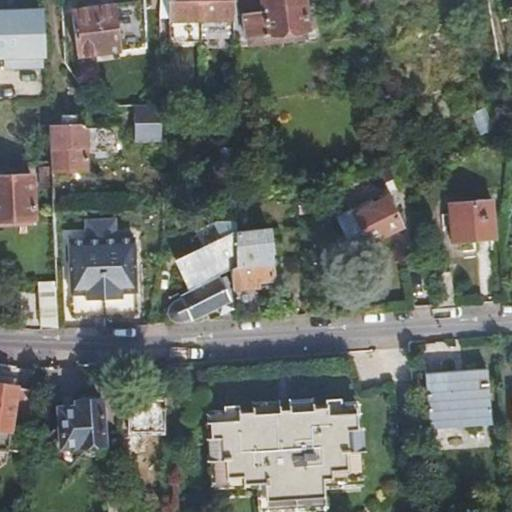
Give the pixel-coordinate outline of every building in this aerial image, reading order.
[(143,0),(130,0),(70,9),(78,55),(151,44),(143,0)] [(229,0),(167,0),(168,24),(230,24),(229,0)] [(229,0),(230,24),(231,43),(246,41),(304,33),(300,0),(229,0)] [(39,11),(0,12),(0,59),(6,59),(6,70),(42,69),(39,11)] [(305,43),(304,33),(246,41),(247,51),(305,43)] [(158,36),(159,93),(169,92),(167,37),(158,36)] [(42,74),(16,74),(17,101),(43,100),(42,74)] [(159,93),(160,106),(161,142),(161,144),(171,144),(169,92),(159,93)] [(160,106),(134,107),(137,142),(161,142),(160,106)] [(60,130),(48,130),(50,163),(50,169),(50,173),(86,171),(85,152),(84,130),(82,128),(81,127),(75,127),(74,115),(60,115),(60,130)] [(115,127),(82,128),(84,130),(85,152),(90,152),(93,156),(107,156),(111,152),(116,152),(115,127)] [(41,191),(51,190),(50,173),(50,169),(40,169),(41,191)] [(3,172),(0,171),(0,220),(33,220),(32,177),(4,177),(3,172)] [(349,209),(336,216),(352,248),(366,242),(367,245),(401,228),(386,198),(376,203),(371,199),(363,203),(365,209),(352,215),(349,209)] [(485,201),(444,204),(447,242),(489,239),(485,201)] [(224,231),(234,231),(235,204),(224,204),(224,231)] [(86,231),(87,243),(119,242),(119,230),(86,231)] [(234,238),(234,239),(234,270),(233,287),(234,302),(235,311),(236,320),(261,318),(256,282),(272,279),(269,258),(272,257),(268,233),(234,238)] [(234,270),(234,239),(210,251),(221,276),(234,270)] [(73,289),(73,296),(88,296),(88,303),(123,302),(123,296),(137,296),(135,241),(119,242),(87,243),(71,243),(73,289)] [(179,266),(189,290),(221,276),(210,251),(179,266)] [(433,276),(437,305),(454,304),(449,274),(433,276)] [(190,323),(222,308),(229,305),(224,291),(231,288),(229,278),(220,282),(219,280),(184,296),(184,298),(176,302),(174,303),(172,306),(170,309),(170,312),(172,315),(174,318),(176,320),(180,321),(183,321),(188,319),(190,323)] [(56,289),(55,282),(43,283),(43,310),(37,311),(37,330),(58,329),(56,289)] [(88,296),(73,296),(73,320),(138,317),(137,296),(123,296),(123,302),(88,303),(88,296)] [(225,316),(235,311),(234,302),(229,305),(222,308),(225,316)] [(464,378),(422,381),(427,429),(489,424),(485,369),(463,371),(464,378)] [(422,374),(422,381),(464,378),(463,371),(422,374)] [(9,415),(25,418),(29,390),(14,387),(14,385),(0,382),(0,427),(7,429),(9,415)] [(100,446),(98,401),(95,401),(94,399),(91,395),(79,396),(77,399),(77,402),(73,402),(73,409),(56,409),(57,429),(58,445),(56,445),(56,450),(60,449),(60,447),(67,447),(68,457),(74,458),(101,456),(100,446)] [(125,430),(160,432),(161,402),(127,399),(125,430)] [(207,417),(209,442),(217,441),(219,462),(211,463),(213,490),(261,486),(262,504),(322,499),(320,481),(360,478),(358,451),(350,452),(348,430),(356,430),(355,405),(340,406),(339,399),(324,401),(325,410),(308,412),(289,413),(285,413),(286,425),(278,425),(277,414),(275,414),(255,415),(236,417),(235,408),(221,408),(222,416),(207,417)] [(289,403),(289,413),(308,412),(308,402),(289,403)] [(255,406),(255,415),(275,414),(274,405),(255,406)] [(285,413),(277,414),(278,425),(286,425),(285,413)] [(58,445),(57,429),(50,430),(37,443),(65,468),(74,458),(68,457),(67,447),(60,447),(60,449),(56,450),(56,445),(58,445)] [(358,451),(356,430),(348,430),(350,452),(358,451)] [(217,441),(209,442),(211,463),(219,462),(217,441)]
